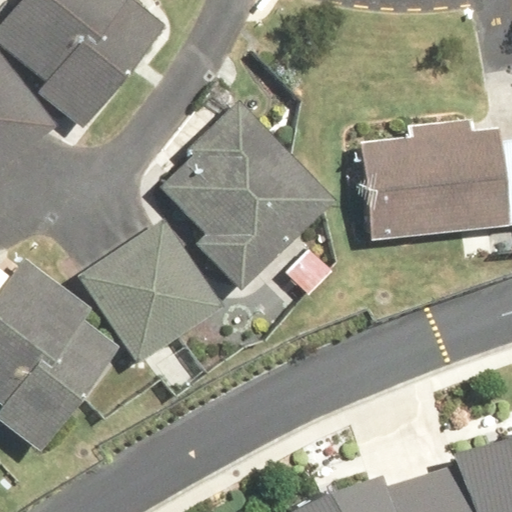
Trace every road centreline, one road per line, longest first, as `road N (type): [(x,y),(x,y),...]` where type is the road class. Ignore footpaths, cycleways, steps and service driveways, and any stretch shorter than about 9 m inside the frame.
road 1 (residential): [(511,311),(181,407),(43,511)]
road 2 (residential): [(42,207),(142,155),(231,0)]
